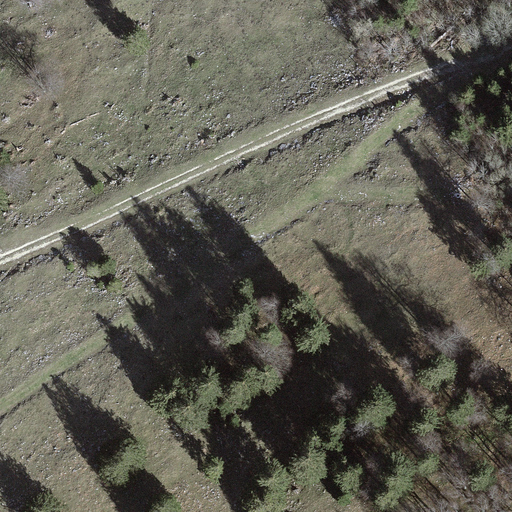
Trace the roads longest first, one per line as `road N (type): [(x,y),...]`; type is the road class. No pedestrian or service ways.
road 1 (track): [(0,411),(85,345),(312,198),(477,55)]
road 2 (track): [(0,256),(294,122),(511,42)]
